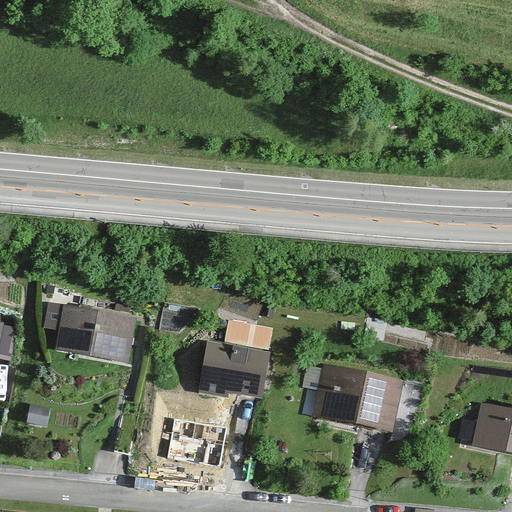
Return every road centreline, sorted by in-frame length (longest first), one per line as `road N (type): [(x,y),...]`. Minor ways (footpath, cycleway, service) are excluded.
road 1 (primary): [(511,219),(0,180)]
road 2 (residential): [(0,483),(308,511)]
road 3 (track): [(511,110),(352,47),(274,0)]
